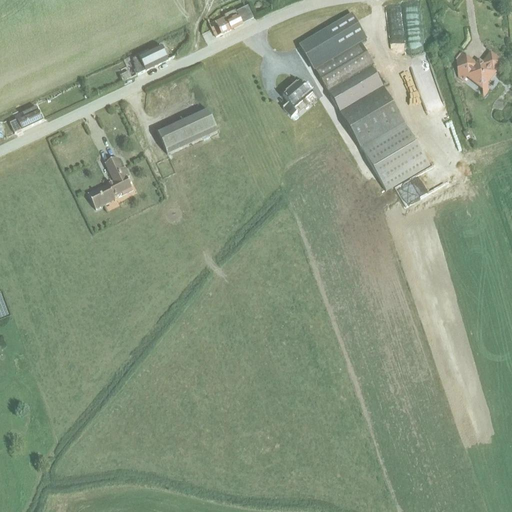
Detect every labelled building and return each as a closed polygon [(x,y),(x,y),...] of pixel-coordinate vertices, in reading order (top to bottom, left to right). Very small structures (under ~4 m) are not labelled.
[(411,37),(421,37),(421,4),(411,4),(411,37)] [(216,24),(210,27),(216,40),(254,21),(248,8),(236,13),(235,11),(224,16),(225,19),(215,23),(216,24)] [(316,73),(361,46),(368,42),(353,17),(301,47),(316,73)] [(361,46),(316,73),(388,194),(430,169),(372,69),(375,68),(361,46)] [(139,59),(133,62),(135,66),(134,67),(137,73),(136,73),(138,77),(169,63),(162,48),(149,54),(148,53),(138,58),(139,59)] [(461,55),(456,61),(458,79),(464,83),(467,79),(483,92),(483,97),(483,98),(484,98),(489,92),(488,85),(505,64),(491,53),(483,64),(479,61),(476,65),(466,56),(465,58),(461,55)] [(414,60),(429,115),(446,111),(431,55),(414,60)] [(129,74),(120,78),(124,84),(132,80),(129,74)] [(300,84),(283,98),(289,105),(283,110),(291,119),(298,113),(299,115),(310,105),(306,101),(314,95),(304,84),(302,86),(300,84)] [(17,121),(9,125),(15,136),(44,123),(37,109),(23,116),(26,121),(18,124),(17,121)] [(208,112),(158,135),(168,157),(218,134),(208,112)] [(114,184),(89,197),(96,213),(116,203),(115,200),(122,196),(123,198),(133,193),(127,180),(130,179),(126,170),(123,171),(118,160),(105,167),(114,184)]
